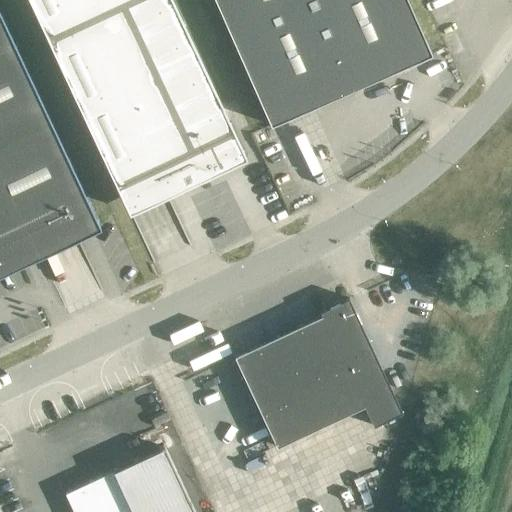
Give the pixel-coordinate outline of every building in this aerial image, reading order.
[(245,156),(172,0),(29,0),(115,183),(171,157),(179,175),(179,174),(183,181),(196,175),(197,179),(245,156)] [(431,53),(407,0),(215,0),(270,124),(431,53)] [(100,226),(0,12),(0,272),(21,262),(4,226),(75,193),(92,229),(100,226)] [(402,411),(348,297),(319,311),(321,315),(234,355),(276,446),(363,405),(373,425),(402,411)] [(113,470),(65,492),(73,511),(195,511),(165,446),(113,470)]
